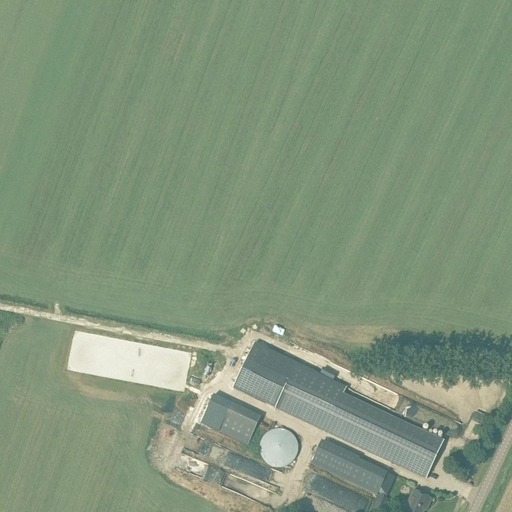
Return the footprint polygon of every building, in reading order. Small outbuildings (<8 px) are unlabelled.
[(233,388),(425,479),(443,442),(342,395),(346,388),(254,344),(233,388)] [(248,445),(260,417),(228,403),(216,432),(248,445)] [(286,431),(282,430),(278,430),(274,430),(270,432),(266,435),(263,439),(260,444),(260,450),(260,454),(263,460),(265,463),(269,465),(274,467),(280,468),(285,467),(288,466),(292,463),(295,459),(297,455),(298,450),(298,445),(296,441),(293,436),(290,433),(286,431)] [(387,473),(322,441),(311,462),(377,494),(387,473)] [(381,486),(378,492),(380,494),(385,496),(386,496),(389,491),(381,486)] [(414,491),(404,511),(423,511),(426,506),(427,507),(431,499),(422,495),(414,491)] [(380,494),(371,511),(381,511),(388,499),(384,497),(385,496),(380,494)]
